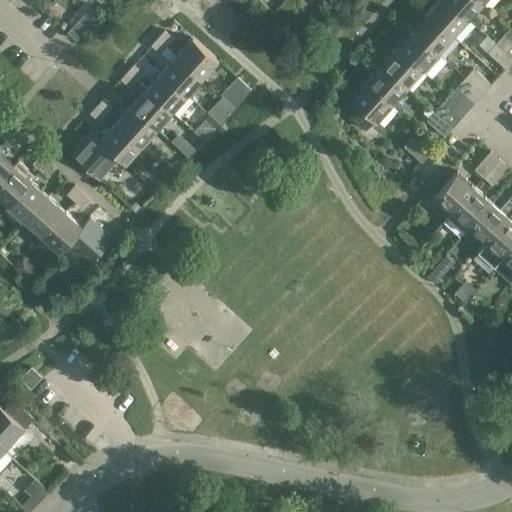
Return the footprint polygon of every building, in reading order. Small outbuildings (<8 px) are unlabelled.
[(37,0),(36,2),(44,8),(50,1),(49,0),(37,0)] [(467,18),(446,0),(436,0),(426,12),(452,35),(467,18)] [(482,1),(480,0),(446,0),(467,18),(482,1)] [(452,35),(426,12),(411,29),(437,52),(452,35)] [(511,24),(504,34),(488,52),(505,67),(511,59),(511,24)] [(173,37),(164,29),(157,37),(166,45),(173,37)] [(437,52),(411,29),(395,46),(421,69),(437,52)] [(192,36),(177,54),(202,77),(218,59),(192,36)] [(166,45),(157,37),(151,44),(160,52),(166,45)] [(421,69),(395,46),(380,63),(406,86),(421,69)] [(202,77),(177,54),(161,71),(187,93),(202,77)] [(143,71),(134,63),(127,71),(136,79),(143,71)] [(406,86),(380,63),(365,80),(391,103),(406,86)] [(473,68),(457,85),(426,120),(444,136),(460,119),(475,101),(491,84),(473,68)] [(136,79),(127,71),(120,78),(129,86),(136,79)] [(187,93),(161,71),(146,88),(171,110),(187,93)] [(391,103),(365,80),(349,98),(358,106),(350,115),(364,128),(373,119),(375,121),(391,103)] [(230,103),(240,92),(230,84),(221,94),(230,103)] [(171,110),(146,88),(131,105),(156,127),(171,110)] [(112,105),(103,97),(96,105),(105,113),(112,105)] [(105,113),(96,105),(90,112),(99,120),(105,113)] [(156,127),(131,105),(116,122),(141,144),(156,127)] [(141,144),(116,122),(100,139),(119,156),(125,162),(141,144)] [(0,133),(6,139),(14,130),(6,123),(0,129),(0,133)] [(13,145),(21,136),(14,130),(6,139),(13,145)] [(100,139),(92,131),(72,154),(99,178),(119,156),(100,139)] [(195,141),(200,135),(195,131),(190,137),(195,141)] [(402,147),(420,163),(429,154),(411,138),(402,147)] [(180,160),(185,154),(180,149),(174,155),(180,160)] [(482,177),(499,159),(489,150),(473,168),(482,177)] [(0,151),(0,179),(14,164),(0,151)] [(40,169),(48,160),(40,153),(32,163),(40,169)] [(491,185),(507,167),(499,159),(482,177),(491,185)] [(47,176),(55,167),(48,160),(40,169),(47,176)] [(14,164),(0,179),(0,198),(8,205),(31,179),(14,164)] [(433,196),(451,212),(474,186),(456,170),(433,196)] [(31,179),(8,205),(25,220),(48,195),(31,179)] [(74,200),(82,191),(74,184),(66,193),(74,200)] [(474,186),(451,212),(468,227),(491,201),(474,186)] [(81,206),(89,197),(82,191),(74,200),(81,206)] [(491,201),(468,227),(485,243),(508,217),(511,212),(511,193),(499,208),(491,201)] [(48,195),(25,220),(42,236),(65,210),(48,195)] [(65,210),(42,236),(59,252),(66,244),(83,226),(81,225),(65,210)] [(90,216),(81,225),(83,226),(66,244),(87,264),(112,236),(90,216)] [(511,220),(508,217),(485,243),(502,258),(511,246),(511,220)] [(511,246),(502,258),(511,267),(511,246)] [(443,267),(448,261),(442,256),(437,262),(443,267)] [(30,365),(19,377),(30,387),(41,375),(30,365)] [(23,428),(32,418),(13,400),(4,410),(23,428)] [(0,406),(0,446),(3,450),(23,428),(4,410),(0,406)] [(15,464),(8,471),(17,479),(24,472),(15,464)]
